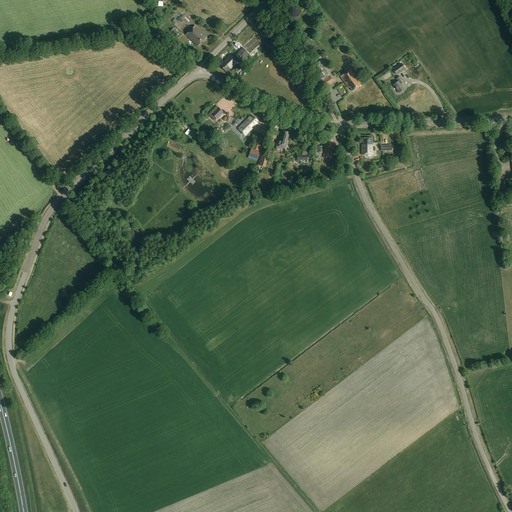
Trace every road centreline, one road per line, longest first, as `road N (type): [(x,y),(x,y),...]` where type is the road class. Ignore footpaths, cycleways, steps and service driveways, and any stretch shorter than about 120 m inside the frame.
road 1 (tertiary): [(76,511),(13,371),(11,313),(56,202),(198,70)]
road 2 (unclassified): [(510,511),(433,312),(371,212),(340,125)]
road 3 (tertiary): [(340,125),(511,119)]
road 4 (tertiary): [(198,70),(284,115),(340,125)]
road 5 (track): [(261,6),(340,125)]
